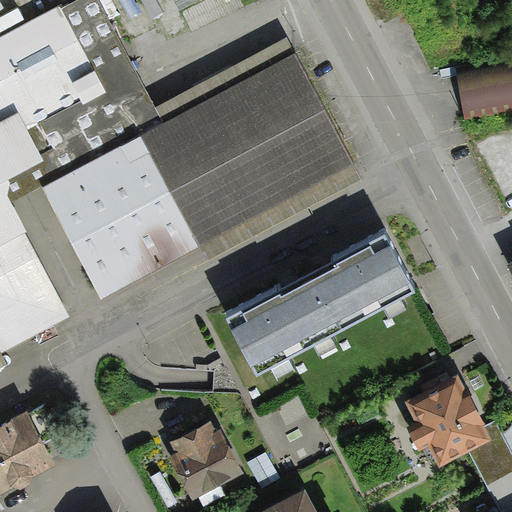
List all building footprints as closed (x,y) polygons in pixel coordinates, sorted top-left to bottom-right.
[(158,123),(93,0),(76,0),(0,40),(0,345),(61,313),(4,204),(44,183),(158,123)] [(158,123),(44,183),(102,294),(350,164),(292,53),(158,123)] [(511,61),(456,70),(462,113),(511,105),(511,61)] [(381,234),(303,274),(332,329),(410,289),(381,234)] [(303,274),(226,315),(255,370),(332,329),(303,274)] [(452,375),(406,401),(439,460),(485,435),(452,375)] [(24,413),(0,425),(0,483),(48,458),(24,413)] [(178,454),(172,457),(192,495),(237,472),(217,433),(209,437),(204,428),(173,444),(178,454)] [(312,511),(301,490),(259,511),(312,511)]
